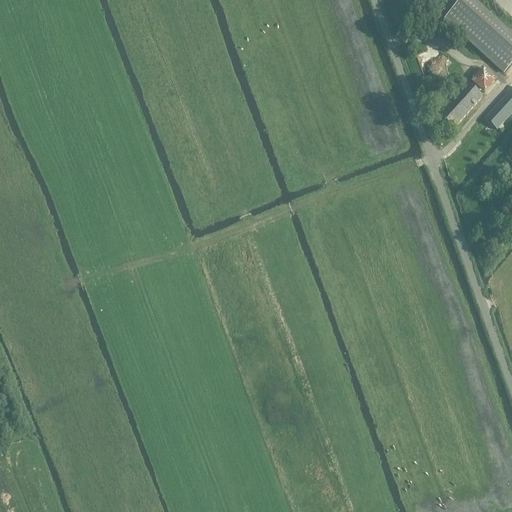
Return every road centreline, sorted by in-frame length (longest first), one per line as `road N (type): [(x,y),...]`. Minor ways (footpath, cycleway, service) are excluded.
road 1 (track): [(67,0),(164,256),(233,511)]
road 2 (unclassified): [(511,390),(375,0)]
road 3 (track): [(67,284),(207,244),(430,159)]
